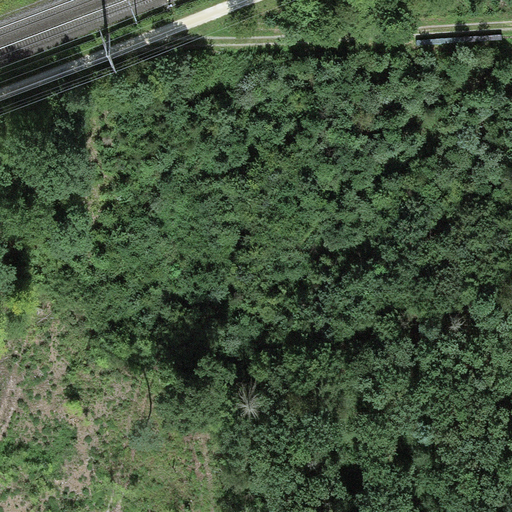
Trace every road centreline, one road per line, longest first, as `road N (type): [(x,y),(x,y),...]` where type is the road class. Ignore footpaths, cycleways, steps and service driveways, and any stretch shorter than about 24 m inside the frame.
road 1 (track): [(511,25),(128,49)]
road 2 (track): [(0,99),(254,0)]
